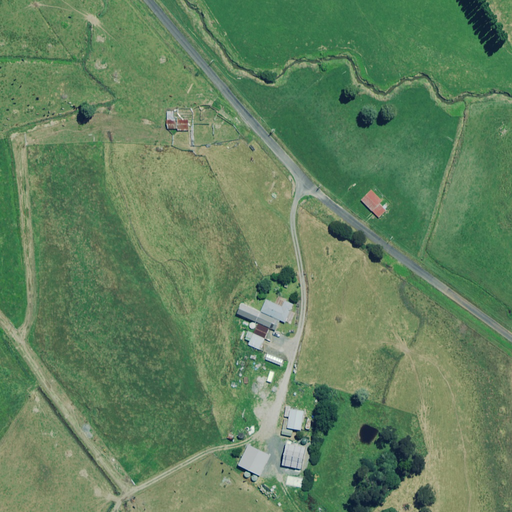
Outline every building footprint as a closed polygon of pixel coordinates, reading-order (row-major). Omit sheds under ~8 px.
[(173,112),(167,112),(167,130),(188,131),(189,121),(173,120),(173,112)] [(382,202),(372,191),(362,201),(379,218),(386,211),(379,205),(382,202)] [(261,312),(280,321),(285,323),(293,305),(285,301),(282,308),(266,300),(261,312)] [(269,328),(272,330),(274,325),(277,326),(280,321),(261,312),(256,322),(258,324),(269,328)] [(269,328),(258,324),(254,334),(265,339),(269,328)] [(264,339),(248,333),(245,340),(250,342),(249,345),(260,350),(264,339)] [(283,361),(268,355),(266,360),(281,366),(283,361)] [(304,412),(291,410),(288,429),(301,431),(304,412)] [(235,436),(229,433),(226,439),(233,441),(235,436)] [(263,455),(250,449),(241,466),(254,472),(263,455)]
